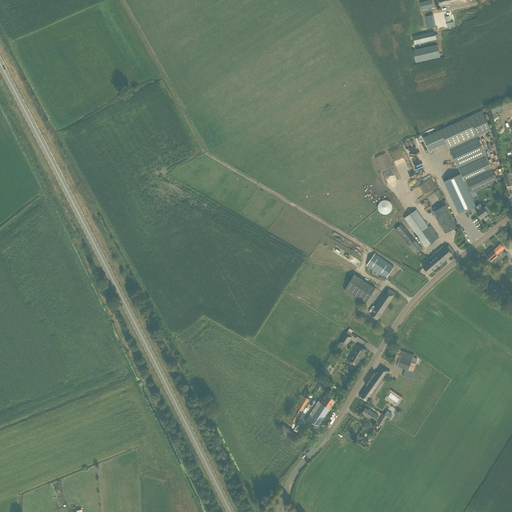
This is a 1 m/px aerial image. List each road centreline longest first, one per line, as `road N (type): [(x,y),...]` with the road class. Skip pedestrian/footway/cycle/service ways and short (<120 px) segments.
road 1 (primary): [(230,511),(0,64)]
road 2 (unclassified): [(279,511),(285,485),(397,318),(511,213)]
road 3 (track): [(120,0),(203,152),(365,253)]
road 4 (track): [(335,0),(407,128),(369,158),(403,209)]
